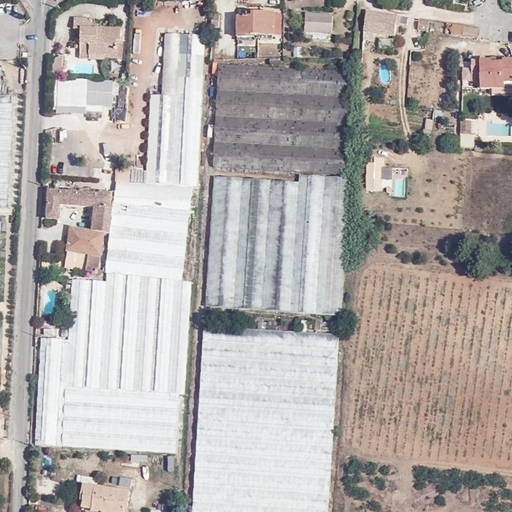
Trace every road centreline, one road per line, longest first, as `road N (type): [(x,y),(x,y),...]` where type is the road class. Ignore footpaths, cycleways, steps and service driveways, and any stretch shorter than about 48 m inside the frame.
road 1 (unclassified): [(16,511),(42,0)]
road 2 (residential): [(370,0),(487,24)]
